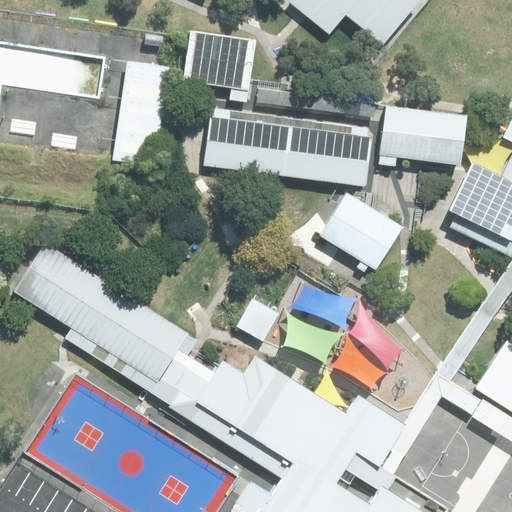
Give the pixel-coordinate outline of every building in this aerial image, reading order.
[(187,41),(182,89),(230,94),(229,101),(244,103),(250,48),(187,41)] [(124,67),(111,160),(153,166),(166,73),(124,67)] [(255,94),(253,113),(368,127),(370,107),(255,94)] [(348,140),(226,123),(227,114),(214,113),(213,121),(206,120),(199,171),(360,192),(367,141),(361,141),(362,132),(349,130),(348,140)] [(490,170),(501,176),(497,183),(469,169),(443,220),(511,255),(511,115),(497,146),(510,153),(508,157),(498,153),(490,170)] [(380,116),(372,170),(389,172),(390,165),(453,174),(460,128),(380,116)] [(358,268),(354,273),(361,277),(365,272),(370,275),(395,235),(342,201),(317,241),(358,268)] [(29,268),(10,299),(156,388),(185,341),(19,239),(9,256),(29,268)] [(247,301),(230,331),(262,350),(279,319),(247,301)] [(511,356),(502,350),(472,398),(511,422),(511,356)] [(403,511),(375,494),(364,511),(332,491),(353,460),(375,474),(401,434),(353,403),(342,421),(248,360),(238,376),(220,364),(207,386),(184,372),(170,394),(175,398),(166,413),(279,485),(267,503),(245,488),(229,511),(403,511)]
